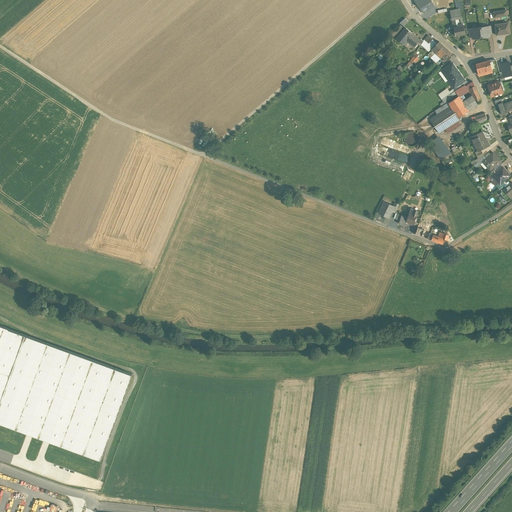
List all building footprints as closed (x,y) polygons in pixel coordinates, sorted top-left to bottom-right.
[(414,0),(419,8),(420,7),(424,13),(435,6),(430,0),(414,0)] [(455,10),(450,11),(452,20),(455,19),(459,18),(462,18),(460,9),(457,10),(455,10)] [(509,23),(495,25),(497,35),(510,34),(509,23)] [(457,27),(454,28),(456,36),(466,34),(464,29),(463,24),(460,26),(457,27)] [(488,26),(480,28),(481,37),(490,36),(489,34),(488,26)] [(420,40),(405,28),(396,39),(403,44),(406,41),(414,47),(417,44),(420,40)] [(480,28),(472,29),(473,37),(473,39),(481,37),(480,28)] [(428,35),(424,40),(429,44),(433,39),(428,35)] [(452,54),(439,42),(431,50),(435,54),(441,57),(442,56),(445,58),(447,60),(452,54)] [(441,57),(435,54),(431,58),(436,63),(441,57)] [(415,55),(410,62),(413,65),(413,66),(419,58),(415,55)] [(496,60),(489,61),(490,67),(491,69),(492,69),(493,71),(498,69),(496,60)] [(487,61),(476,64),(478,73),(483,72),(483,74),(490,72),(489,69),(491,69),(490,67),(489,61),(487,61)] [(508,61),(500,64),(504,77),(511,75),(511,74),(510,66),(508,61)] [(459,84),(465,80),(453,64),(449,66),(449,65),(442,71),(448,80),(449,79),(455,87),(459,84)] [(469,84),(465,86),(465,85),(462,87),(456,90),(456,91),(459,96),(459,97),(463,95),(461,93),(468,90),(470,88),(475,85),(473,81),(469,84)] [(499,82),(488,85),(492,96),(502,93),(499,82)] [(481,99),(475,85),(470,88),(473,96),(476,101),(481,99)] [(444,104),(452,97),(449,93),(441,100),(444,104)] [(459,96),(449,103),(451,106),(458,117),(468,111),(463,103),(459,97),(459,96)] [(473,96),(463,103),(468,111),(477,104),(476,101),(473,96)] [(502,102),(498,104),(501,115),(510,112),(509,110),(511,108),(511,100),(503,104),(502,102)] [(451,106),(430,119),(439,133),(460,120),(458,117),(451,106)] [(485,113),(471,117),(473,122),(487,118),(485,113)] [(419,142),(419,139),(419,136),(417,134),(415,132),(412,131),(409,132),(407,134),(405,136),(404,139),(405,142),(407,144),(409,146),(412,146),(415,146),(417,144),(419,142)] [(482,131),(473,136),(476,143),(475,143),(478,151),(481,150),(490,146),(488,141),(487,142),(482,131)] [(449,154),(437,137),(430,142),(441,159),(449,154)] [(483,153),(481,150),(478,151),(475,152),(478,158),(479,161),(484,157),(483,153)] [(486,159),(483,162),(489,169),(492,166),(494,167),(501,161),(493,152),(486,159)] [(477,163),(474,165),(477,168),(483,162),(486,159),(484,157),(479,161),(477,163)] [(496,173),(493,176),(500,185),(511,175),(503,167),(496,173)] [(511,198),(504,190),(501,192),(500,193),(507,201),(511,198)] [(388,204),(384,202),(378,213),(388,217),(392,210),(394,206),(393,206),(388,204)] [(375,219),(382,223),(385,217),(378,214),(375,219)] [(407,217),(401,215),(398,223),(405,225),(406,222),(413,224),(416,216),(412,215),(409,214),(407,217)] [(423,225),(419,223),(415,234),(421,237),(424,229),(422,229),(423,225)] [(425,230),(424,229),(421,237),(428,239),(429,234),(430,235),(430,234),(432,227),(428,226),(426,225),(425,230)] [(438,237),(433,235),(431,240),(443,244),(444,239),(445,240),(445,239),(447,240),(449,235),(440,232),(438,237)] [(0,422),(101,459),(133,373),(0,324),(0,422)]
